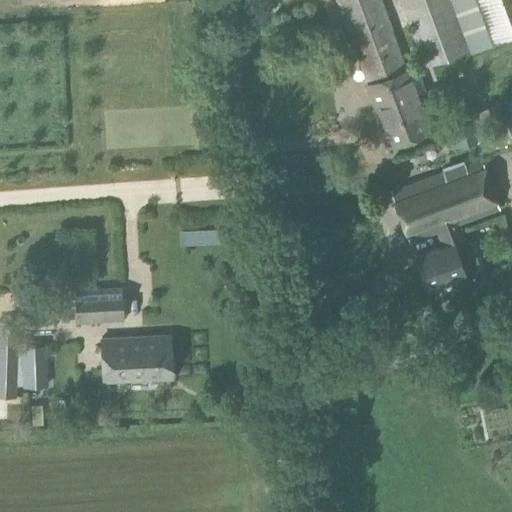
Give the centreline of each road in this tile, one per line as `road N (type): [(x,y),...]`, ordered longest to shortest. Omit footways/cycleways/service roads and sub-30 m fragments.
road 1 (unclassified): [(291,511),(277,406),(286,291),(278,237),(240,129),(229,0)]
road 2 (track): [(0,203),(257,177)]
road 3 (unknown): [(277,406),(511,327)]
